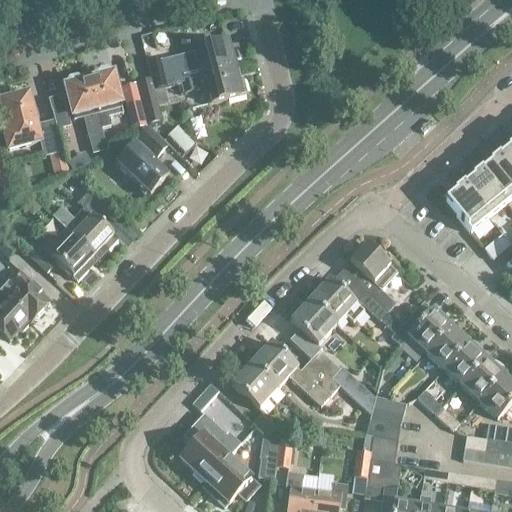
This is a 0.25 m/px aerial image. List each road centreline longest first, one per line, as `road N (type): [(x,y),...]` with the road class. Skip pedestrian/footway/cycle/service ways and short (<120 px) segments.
road 1 (secondary): [(0,497),(278,224),(509,14)]
road 2 (residential): [(0,407),(272,132),(277,100),(251,0)]
road 3 (residential): [(164,511),(130,479),(131,447),(370,210)]
road 4 (residential): [(0,51),(203,0)]
road 5 (residential): [(511,340),(370,210)]
road 6 (residential): [(370,210),(435,169),(511,103)]
